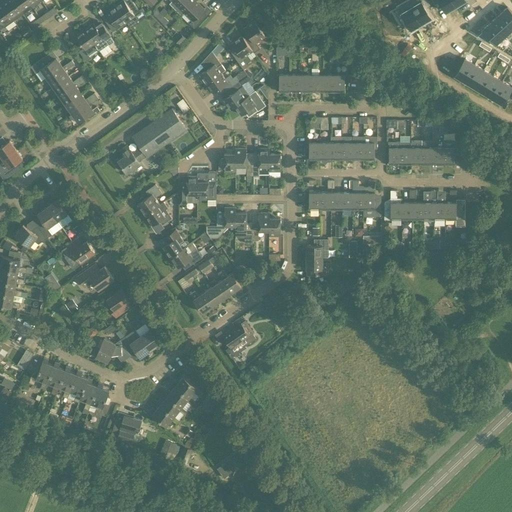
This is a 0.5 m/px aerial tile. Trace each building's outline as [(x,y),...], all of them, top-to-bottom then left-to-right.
[(12,0),(8,0),(2,4),(14,20),(23,14),(12,0)] [(32,7),(27,0),(12,0),(23,14),(32,7)] [(131,0),(130,0),(126,3),(124,0),(121,0),(115,5),(126,22),(130,27),(136,22),(137,18),(135,15),(140,12),(131,0)] [(181,15),(184,12),(195,1),(194,0),(179,0),(173,7),(181,15)] [(411,27),(421,21),(408,0),(407,0),(398,5),(399,6),(394,10),(400,20),(405,17),(411,27)] [(408,0),(421,21),(430,15),(425,6),(430,3),(427,0),(408,0)] [(452,0),(438,0),(445,11),(455,5),(452,0)] [(204,9),(195,1),(184,12),(193,20),(190,23),(195,27),(206,16),(202,12),(204,9)] [(14,20),(2,4),(0,5),(0,29),(4,27),(14,20)] [(118,28),(126,22),(115,5),(106,12),(108,15),(103,19),(112,31),(117,28),(118,28)] [(376,10),(382,20),(375,24),(385,41),(388,39),(389,41),(394,38),(393,36),(395,35),(389,24),(394,21),(385,5),(376,10)] [(499,14),(511,28),(511,12),(507,7),(499,14)] [(46,19),(52,15),(48,11),(43,14),(46,19)] [(499,14),(491,21),(504,36),(511,28),(499,14)] [(168,22),(163,17),(160,20),(165,25),(168,22)] [(30,24),(33,28),(38,25),(35,20),(30,24)] [(247,33),(243,36),(252,50),(252,51),(254,53),(260,48),(256,42),(265,35),(254,21),(244,28),(247,33)] [(495,43),(504,36),(491,21),(482,29),(495,43)] [(84,30),(94,44),(99,50),(99,51),(108,44),(109,45),(114,42),(106,31),(102,35),(93,23),(84,30)] [(26,37),(33,32),(28,25),(21,30),(26,37)] [(94,44),(84,30),(75,36),(83,47),(78,51),(86,62),(91,58),(90,56),(99,50),(94,44)] [(179,44),(185,38),(180,33),(174,39),(179,44)] [(252,50),(243,36),(242,36),(232,43),(240,54),(235,58),(243,69),(248,65),(247,63),(249,62),(250,58),(247,54),(252,51),(252,50)] [(150,54),(155,59),(163,53),(159,48),(150,54)] [(200,74),(201,75),(199,76),(199,78),(204,85),(207,83),(221,73),(225,70),(214,55),(206,64),(209,68),(200,74)] [(56,58),(48,63),(44,57),(31,66),(36,74),(42,70),(47,77),(62,67),(56,58)] [(455,75),(464,80),(474,64),(465,58),(455,75)] [(47,77),(53,86),(69,76),(65,71),(74,64),(72,60),(66,64),(62,67),(47,77)] [(483,70),(474,64),(464,80),(473,86),(483,70)] [(312,74),(312,92),(323,92),(323,74),(319,74),(319,70),(317,68),(312,68),(312,74)] [(236,76),(239,81),(241,79),(247,75),(244,70),(236,76)] [(483,70),(473,86),(483,92),(493,75),(483,70)] [(225,78),(221,73),(207,83),(204,85),(209,92),(211,92),(213,92),(226,83),(229,88),(239,81),(236,76),(232,78),(230,74),(225,78)] [(279,92),(290,92),(290,74),(279,74),(279,92)] [(290,92),(301,92),(301,74),(290,74),(290,92)] [(301,92),(312,92),(312,74),(301,74),(301,92)] [(323,92),(334,92),(334,74),(323,74),(323,92)] [(345,92),(345,74),(334,74),(334,92),(345,92)] [(69,76),(53,86),(59,95),(84,78),(82,75),(73,82),(69,76)] [(483,92),(492,97),(502,81),(493,75),(483,92)] [(77,87),(86,81),(84,78),(59,95),(66,104),(81,93),(77,87)] [(242,84),(239,81),(229,88),(233,93),(224,99),(231,108),(235,105),(249,95),(242,84)] [(511,87),(502,81),(492,97),(501,103),(511,87)] [(264,84),(259,87),(267,97),(267,87),(264,84)] [(249,95),(235,105),(241,114),(254,105),(258,111),(266,105),(256,90),(249,95)] [(81,93),(66,104),(72,113),(96,96),(94,93),(85,99),(81,93)] [(91,105),(91,103),(98,98),(96,96),(72,113),(78,122),(87,116),(89,118),(100,110),(97,106),(92,109),(90,106),(91,105)] [(140,147),(146,155),(147,156),(186,128),(172,108),(133,136),(140,147)] [(331,136),(331,142),(331,160),(342,160),(342,142),(342,136),(331,136)] [(363,136),(363,142),(363,160),(375,160),(375,148),(377,148),(377,136),(363,136)] [(0,161),(3,159),(17,150),(10,141),(0,147),(0,161)] [(443,165),(454,165),(454,153),(460,153),(460,141),(454,141),(454,147),(443,147),(443,165)] [(320,160),(320,142),(309,142),(309,160),(320,160)] [(331,160),(331,142),(320,142),(320,160),(321,160),(321,161),(323,163),(326,163),(328,161),(330,161),(331,161),(331,160)] [(353,160),(353,142),(342,142),(342,160),(353,160)] [(363,160),(363,142),(353,142),(353,160),(363,160)] [(400,142),(400,147),(400,165),(411,165),(411,147),(411,142),(400,142)] [(138,161),(146,155),(140,147),(132,152),(126,144),(120,149),(125,155),(118,160),(127,173),(140,163),(138,161)] [(389,165),(400,165),(400,147),(389,147),(389,165)] [(411,165),(421,165),(422,147),(411,147),(411,165)] [(421,165),(432,165),(432,147),(422,147),(421,165)] [(432,165),(443,165),(443,147),(432,147),(432,165)] [(252,164),(246,164),(246,148),(235,148),(235,154),(236,166),(246,166),(246,176),(252,176),(252,164)] [(269,166),(269,153),(269,148),(258,148),(258,164),(252,164),(252,176),(258,176),(258,174),(269,174),(269,171),(269,166)] [(3,159),(0,161),(0,171),(2,174),(0,175),(5,181),(15,173),(11,168),(23,159),(17,150),(3,159)] [(269,171),(280,171),(280,153),(269,153),(269,166),(269,171)] [(236,166),(235,154),(224,154),(224,159),(218,159),(218,170),(224,170),(224,171),(236,171),(236,166)] [(197,194),(197,200),(209,200),(209,198),(215,198),(215,186),(216,186),(216,181),(208,181),(208,174),(197,174),(197,176),(197,194)] [(197,200),(197,194),(197,176),(186,177),(186,182),(179,182),(179,192),(180,192),(180,204),(187,204),(187,202),(197,202),(197,200)] [(363,192),(363,210),(374,210),(375,210),(375,209),(375,180),(368,180),(368,192),(363,192)] [(158,206),(160,204),(155,198),(162,193),(155,184),(146,191),(149,196),(138,204),(145,214),(158,206)] [(309,210),(320,210),(320,192),(309,192),(309,210)] [(320,210),(331,210),(331,192),(320,192),(320,210)] [(342,210),(342,192),(331,192),(331,210),(342,210)] [(342,210),(353,210),(353,192),(342,192),(342,210)] [(353,210),(363,210),(363,192),(353,192),(353,210)] [(391,198),(391,202),(391,220),(402,220),(402,202),(402,198),(391,198)] [(68,204),(62,208),(57,200),(47,207),(57,221),(67,215),(71,221),(77,217),(68,204)] [(163,202),(160,204),(158,206),(145,214),(152,225),(159,220),(162,225),(172,218),(166,209),(167,206),(163,202)] [(402,220),(413,220),(413,202),(402,202),(402,220)] [(413,220),(423,220),(423,202),(413,202),(413,220)] [(423,220),(434,220),(434,202),(423,202),(423,220)] [(434,220),(445,220),(445,202),(434,202),(434,220)] [(456,209),(456,202),(445,202),(445,220),(455,220),(455,226),(465,226),(465,209),(456,209)] [(44,224),(38,228),(46,239),(52,234),(47,228),(57,221),(47,207),(37,214),(44,224)] [(235,225),(236,212),(236,207),(224,207),(224,222),(217,222),(217,225),(206,225),(206,231),(210,237),(218,237),(228,227),(228,225),(235,225)] [(252,240),(252,235),(252,228),(253,228),(253,223),(246,223),(246,212),(236,212),(235,225),(235,230),(236,230),(235,235),(237,237),(244,237),(244,242),(247,244),(252,244),(252,240)] [(259,230),(269,230),(270,218),(270,212),(259,212),(259,228),(253,228),(252,228),(252,235),(252,240),(258,240),(258,230),(259,230)] [(280,236),(280,218),(270,218),(269,230),(269,235),(280,236)] [(39,244),(46,239),(38,228),(32,232),(23,225),(15,236),(29,247),(34,241),(39,244)] [(170,257),(183,248),(178,242),(182,239),(176,229),(168,235),(167,235),(164,237),(168,243),(163,246),(170,257)] [(78,238),(66,247),(61,250),(65,256),(64,257),(72,267),(94,251),(87,240),(82,244),(78,238)] [(306,245),(306,257),(322,257),(322,250),(328,250),(328,239),(322,239),(322,245),(306,245)] [(435,247),(445,247),(445,239),(435,239),(435,247)] [(185,246),(183,248),(170,257),(178,267),(189,259),(193,264),(202,257),(191,242),(185,246)] [(0,260),(2,261),(1,268),(18,272),(25,273),(26,268),(19,267),(20,259),(21,252),(10,250),(8,257),(0,255),(0,260)] [(322,257),(306,257),(306,269),(307,269),(307,275),(328,275),(328,263),(322,263),(322,257)] [(209,259),(203,263),(199,266),(204,273),(214,266),(211,263),(209,259)] [(100,269),(96,263),(77,277),(84,287),(92,281),(98,289),(113,278),(104,266),(100,269)] [(18,272),(1,268),(0,268),(0,280),(16,283),(23,285),(24,280),(17,279),(18,272)] [(222,279),(231,292),(241,286),(232,273),(227,276),(223,269),(218,272),(219,274),(222,279)] [(213,286),(222,299),(231,292),(222,279),(217,283),(215,280),(211,282),(213,286)] [(0,292),(14,295),(21,297),(22,292),(15,290),(16,283),(0,280),(0,292)] [(222,299),(213,286),(203,292),(212,305),(222,299)] [(129,300),(121,289),(107,299),(114,310),(112,311),(115,317),(128,308),(124,303),(129,300)] [(203,292),(198,296),(195,290),(190,294),(193,299),(202,312),(212,305),(203,292)] [(14,295),(0,292),(0,304),(19,308),(20,303),(12,302),(14,295)] [(76,307),(77,305),(72,299),(65,304),(72,313),(77,309),(76,307)] [(145,323),(149,329),(140,336),(150,351),(160,344),(153,334),(158,330),(150,319),(145,323)] [(114,322),(103,330),(109,333),(117,327),(114,322)] [(246,347),(245,346),(256,339),(252,333),(249,336),(240,322),(233,327),(223,335),(231,346),(226,350),(231,357),(246,347)] [(120,340),(128,352),(133,348),(140,358),(150,351),(140,336),(130,343),(126,336),(120,340)] [(110,357),(117,356),(122,363),(131,356),(128,352),(127,352),(127,351),(126,350),(123,352),(122,352),(115,344),(104,338),(96,356),(108,361),(110,357)] [(8,351),(11,347),(0,340),(0,349),(1,347),(8,351)] [(128,352),(120,340),(115,344),(122,352),(123,352),(126,350),(127,351),(127,352),(128,352)] [(47,382),(54,365),(47,363),(48,359),(44,358),(36,378),(43,381),(40,388),(44,390),(47,382)] [(24,369),(27,364),(20,359),(16,364),(24,369)] [(58,387),(65,370),(59,367),(60,364),(55,362),(54,365),(47,382),(54,385),(51,392),(56,394),(58,387)] [(70,391),(76,374),(70,371),(71,368),(66,366),(65,370),(58,387),(65,389),(62,396),(67,398),(70,391)] [(80,398),(87,378),(81,375),(82,372),(77,370),(76,374),(70,391),(76,394),(73,401),(78,402),(80,398)] [(172,384),(175,386),(189,398),(194,392),(200,397),(203,393),(183,377),(178,382),(175,380),(172,384)] [(88,410),(91,403),(97,386),(90,384),(92,380),(87,378),(80,398),(86,401),(83,408),(88,410)] [(100,414),(108,391),(102,388),(103,384),(98,382),(97,386),(91,403),(98,405),(95,413),(100,414)] [(189,398),(175,386),(171,392),(168,389),(164,393),(167,396),(181,408),(187,401),(192,406),(195,403),(189,398)] [(157,402),(160,405),(174,416),(179,411),(184,416),(187,412),(181,408),(167,396),(163,401),(160,399),(157,402)] [(211,397),(205,407),(210,411),(217,401),(211,397)] [(174,416),(160,405),(155,411),(152,408),(149,412),(166,426),(171,420),(177,425),(180,421),(174,416)] [(124,415),(122,422),(116,420),(110,439),(118,441),(118,439),(131,443),(134,434),(136,428),(138,429),(141,421),(124,415)] [(167,438),(161,452),(173,457),(179,443),(167,438)] [(186,464),(192,449),(183,446),(178,460),(186,464)] [(230,460),(224,464),(217,469),(223,477),(229,472),(232,477),(246,467),(238,456),(231,461),(230,460)] [(245,487),(234,484),(233,489),(243,493),(245,487)]
